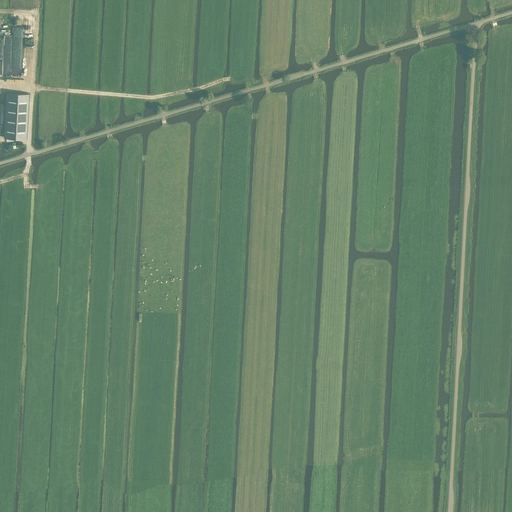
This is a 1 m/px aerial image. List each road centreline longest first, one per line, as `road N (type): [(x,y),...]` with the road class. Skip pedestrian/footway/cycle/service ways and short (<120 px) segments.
road 1 (unclassified): [(0,163),(469,24)]
road 2 (unclassified): [(448,511),(469,24)]
road 3 (track): [(32,87),(152,97),(231,78)]
